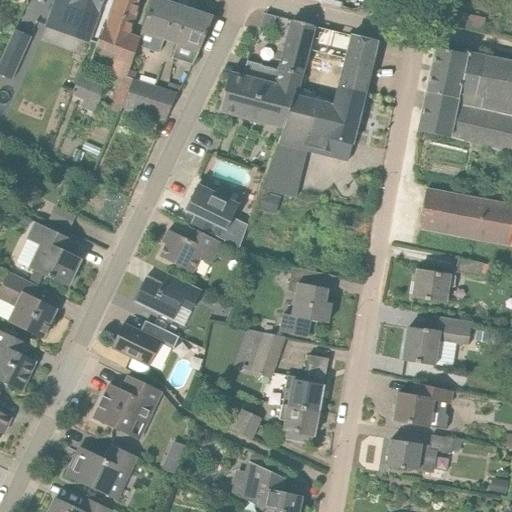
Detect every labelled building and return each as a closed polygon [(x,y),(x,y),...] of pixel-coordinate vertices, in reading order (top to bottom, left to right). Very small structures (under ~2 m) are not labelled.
[(104,23),(105,24),(112,0),(55,0),(47,26),(97,44),(104,23)] [(137,46),(141,34),(139,38),(128,33),(139,0),(112,0),(105,24),(96,47),(115,55),(112,61),(108,74),(121,80),(113,100),(114,101),(111,110),(120,113),(122,107),(135,80),(137,73),(129,70),(130,68),(137,46)] [(163,41),(170,43),(182,7),(159,0),(152,0),(141,34),(137,46),(159,54),(163,41)] [(182,7),(170,43),(176,46),(172,59),(192,65),(198,53),(212,17),(182,7)] [(276,87),(296,92),(298,93),(308,52),(313,26),(293,21),(280,72),(278,77),(267,73),(267,71),(245,65),(240,77),(276,86),(276,87)] [(342,61),(334,93),(351,97),(353,93),(364,95),(377,41),(313,26),(308,52),(342,61)] [(0,62),(0,70),(13,76),(31,38),(15,31),(0,62)] [(418,132),(451,139),(511,154),(511,63),(436,49),(418,132)] [(219,111),(283,127),(294,96),(296,92),(276,87),(276,86),(240,77),(228,74),(219,111)] [(94,114),(106,85),(89,77),(88,80),(77,76),(69,93),(83,99),(80,108),(94,114)] [(155,86),(135,80),(122,107),(143,114),(155,86)] [(155,86),(143,114),(151,117),(165,121),(177,94),(155,86)] [(294,96),(283,127),(277,144),(348,161),(364,95),(353,93),(351,97),(334,93),(331,104),(297,95),(298,93),(296,92),(294,96)] [(213,158),(209,156),(200,178),(204,180),(213,158)] [(62,180),(65,173),(54,167),(51,174),(62,180)] [(197,185),(189,201),(188,203),(189,203),(185,211),(195,216),(191,225),(224,241),(223,244),(235,250),(247,225),(232,218),(238,206),(197,185)] [(511,206),(426,190),(419,228),(508,245),(508,247),(511,248),(511,206)] [(273,215),(279,198),(262,192),(256,209),(273,215)] [(68,230),(75,216),(55,207),(49,220),(68,230)] [(67,287),(80,259),(67,253),(73,241),(35,223),(27,240),(40,246),(29,269),(67,287)] [(220,242),(194,230),(189,241),(168,231),(162,243),(166,244),(159,258),(192,273),(201,253),(212,259),(220,242)] [(485,278),(488,265),(458,259),(455,272),(485,278)] [(330,275),(292,268),(288,291),(296,293),(292,316),(283,315),(280,333),(307,338),(310,321),(327,324),(331,304),(325,303),(330,275)] [(416,271),(412,297),(447,302),(449,287),(453,287),(455,277),(450,276),(416,271)] [(43,338),(56,310),(32,298),(38,287),(9,273),(0,290),(0,299),(15,307),(8,322),(43,338)] [(190,313),(201,291),(166,273),(161,284),(145,277),(133,302),(172,321),(179,307),(190,313)] [(407,329),(407,330),(402,361),(434,366),(438,341),(468,346),(471,322),(437,317),(435,331),(423,329),(423,331),(407,329)] [(173,348),(178,337),(153,325),(148,336),(123,324),(111,348),(149,367),(161,342),(173,348)] [(269,379),(284,337),(245,330),(233,366),(269,379)] [(0,380),(21,391),(35,363),(15,353),(20,341),(0,331),(0,380)] [(487,333),(474,331),(473,341),(486,343),(487,333)] [(291,380),(286,406),(318,413),(323,388),(323,387),(328,359),(308,356),(303,382),(291,380)] [(138,439),(160,393),(127,377),(120,391),(108,386),(93,418),(138,439)] [(398,394),(397,397),(393,421),(430,427),(434,402),(450,405),(453,392),(415,383),(413,396),(398,394)] [(282,431),(281,439),(311,444),(313,435),(314,435),(318,413),(286,406),(282,431)] [(251,440),(261,419),(241,410),(231,430),(251,440)] [(0,433),(2,434),(10,418),(0,412),(0,433)] [(422,445),(390,440),(386,467),(433,474),(436,452),(451,454),(453,439),(431,435),(429,446),(422,445)] [(116,500),(136,457),(110,445),(103,460),(78,448),(65,475),(116,500)] [(172,475),(178,463),(166,457),(160,469),(172,475)] [(277,511),(297,511),(301,497),(282,494),(285,479),(247,462),(240,497),(257,500),(256,508),(277,511)] [(505,494),(507,481),(491,478),(489,492),(505,494)] [(109,511),(110,510),(84,498),(78,510),(54,499),(47,511),(109,511)]
